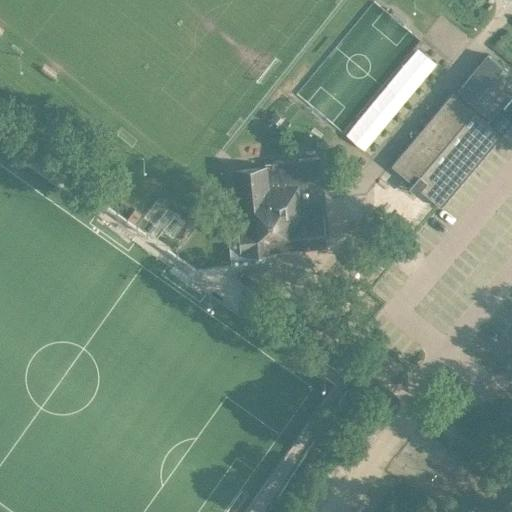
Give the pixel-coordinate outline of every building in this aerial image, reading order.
[(390,106),(431,67),(423,59),(433,49),(423,39),(372,87),(390,106)] [(476,101),(488,111),(511,82),(511,67),(488,48),(457,85),(476,101)] [(412,177),(409,181),(415,186),(419,182),(440,200),(511,113),(511,82),(488,111),(476,101),(474,104),(412,177)] [(474,104),(452,86),(424,119),(426,121),(422,127),(419,125),(391,158),(412,177),(474,104)] [(271,160),(265,161),(234,164),(242,245),(323,237),(321,208),(324,208),(321,179),(323,178),(320,151),(271,156),(271,160)]
